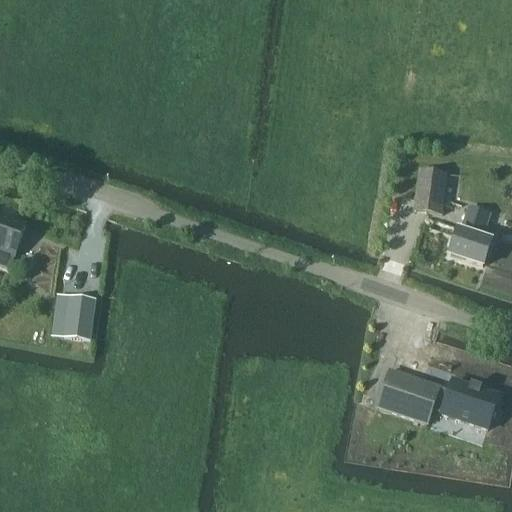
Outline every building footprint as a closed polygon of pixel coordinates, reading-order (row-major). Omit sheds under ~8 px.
[(420,174),(415,214),(442,218),(448,178),(424,175),(420,174)] [(484,240),(491,216),(470,209),(462,232),(459,231),(450,258),(483,269),(492,242),(484,240)] [(0,218),(0,266),(11,271),(26,228),(0,218)] [(69,299),(64,341),(91,344),(96,302),(69,299)] [(390,373),(378,411),(428,428),(433,411),(439,394),(440,390),(390,373)] [(439,394),(433,411),(443,415),(442,417),(488,433),(499,399),(482,393),(482,390),(481,390),(480,392),(472,390),(473,387),(472,387),(471,389),(454,383),(449,397),(439,394)]
